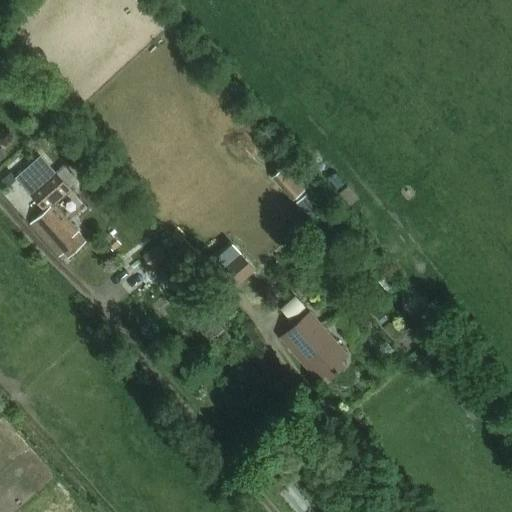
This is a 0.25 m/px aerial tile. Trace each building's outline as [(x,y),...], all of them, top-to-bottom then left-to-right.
[(285,166),(274,176),(293,199),(304,189),(285,166)] [(53,172),(28,194),(45,212),(31,224),(59,257),(64,253),(68,258),(85,243),(70,225),(53,205),(69,191),(53,172)] [(322,211),(309,195),(300,203),(313,219),(322,211)] [(329,214),(319,223),(332,240),(343,230),(329,214)] [(112,251),(121,244),(112,235),(104,242),(112,251)] [(255,272),(229,243),(202,267),(215,282),(207,288),(218,301),(225,294),(226,296),(255,272)] [(157,244),(141,257),(151,270),(157,265),(164,274),(175,267),(157,244)] [(165,278),(179,293),(185,288),(191,294),(199,287),(178,265),(165,278)] [(344,366),(340,362),(347,356),(309,313),(280,338),(317,381),(324,375),(328,380),(344,366)]
